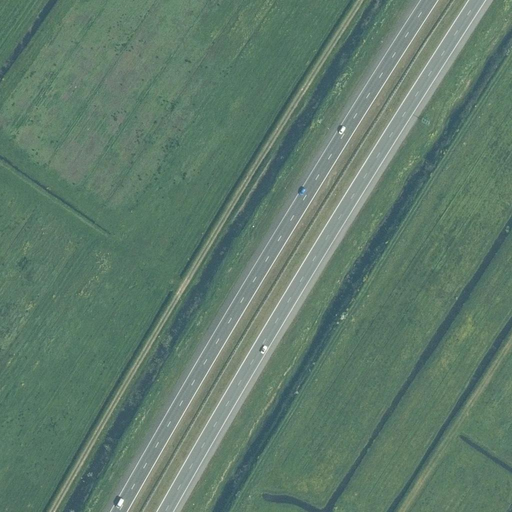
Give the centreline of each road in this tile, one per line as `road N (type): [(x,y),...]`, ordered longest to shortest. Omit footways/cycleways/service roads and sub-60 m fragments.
road 1 (unclassified): [(44,511),(362,0)]
road 2 (motorway): [(165,511),(476,0)]
road 3 (motorway): [(426,0),(300,190),(117,511)]
